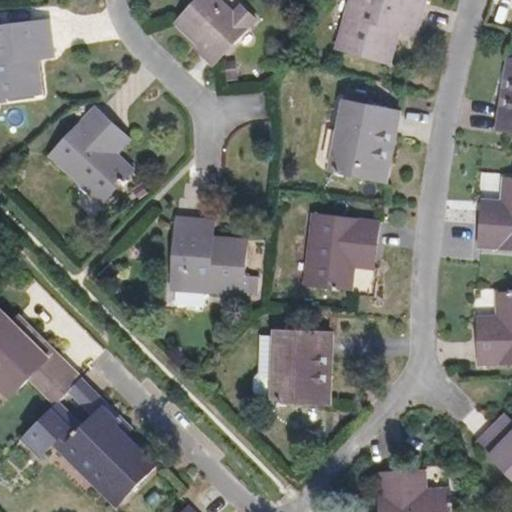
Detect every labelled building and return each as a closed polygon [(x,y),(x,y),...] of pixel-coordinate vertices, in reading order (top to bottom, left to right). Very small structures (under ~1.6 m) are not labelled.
[(215,67),(258,22),(244,7),(236,16),(218,0),(199,0),(178,23),(210,53),(206,58),(215,67)] [(418,24),(425,0),(350,0),(336,46),(389,63),(399,28),(402,19),(418,24)] [(415,34),(418,24),(402,19),(399,28),(415,34)] [(38,61),(37,50),(54,48),(51,22),(0,27),(0,100),(42,96),(38,61)] [(55,59),(54,48),(37,50),(38,61),(55,59)] [(507,131),(511,103),(511,80),(504,79),(496,129),(507,131)] [(377,158),(385,110),(339,103),(328,174),(384,182),(388,160),(377,158)] [(111,147),(124,133),(97,108),(51,156),(102,204),(134,170),(117,153),(111,147)] [(388,160),(395,111),(385,110),(377,158),(388,160)] [(117,153),(130,140),(124,133),(111,147),(117,153)] [(511,249),(511,179),(504,179),(502,202),(501,212),(481,210),(479,247),(511,249)] [(501,212),(502,202),(482,201),(481,210),(501,212)] [(354,266),(355,256),(375,258),(379,221),(312,214),(305,284),(352,289),(354,266)] [(246,275),(249,241),(214,238),(202,237),(204,219),(178,217),(172,289),(244,296),(244,293),(258,294),(260,277),(246,275)] [(214,238),(215,221),(204,219),(202,237),(214,238)] [(374,268),(375,258),(355,256),(354,266),(374,268)] [(359,270),(355,290),(370,292),(374,273),(359,270)] [(511,364),(511,294),(499,295),(500,316),(500,326),(480,326),(481,365),(511,364)] [(13,322),(0,309),(0,308),(0,377),(16,394),(31,381),(51,361),(13,322)] [(40,381),(63,359),(20,315),(13,322),(51,361),(31,381),(57,406),(59,403),(61,401),(40,381)] [(500,326),(500,316),(480,317),(480,326),(500,326)] [(321,382),(323,333),(276,331),(274,404),(332,405),(332,383),(321,382)] [(332,383),(334,333),(323,333),(321,382),(332,383)] [(69,393),(83,379),(63,359),(40,381),(61,401),(69,393)] [(16,394),(0,377),(0,392),(9,402),(16,394)] [(135,430),(83,379),(69,393),(94,419),(105,409),(122,426),(119,428),(128,437),(135,430)] [(67,445),(85,428),(59,403),(57,406),(50,412),(68,430),(53,445),(116,509),(124,501),(67,445)] [(158,467),(128,437),(119,428),(122,426),(105,409),(94,419),(85,428),(67,445),(124,501),(158,467)] [(53,445),(68,430),(50,412),(23,440),(40,457),(53,445)] [(511,439),(511,426),(506,421),(498,430),(510,442),(511,439)] [(511,439),(510,442),(498,430),(479,448),(511,481),(511,439)] [(450,511),(450,489),(428,490),(417,489),(417,469),(380,471),(380,511),(450,511)] [(428,490),(427,469),(417,469),(417,489),(428,490)]
